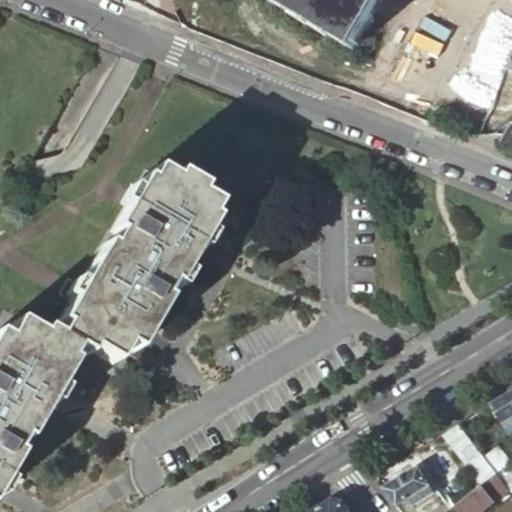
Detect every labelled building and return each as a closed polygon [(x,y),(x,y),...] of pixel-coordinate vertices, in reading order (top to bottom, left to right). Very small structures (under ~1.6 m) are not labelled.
[(263,0),(258,9),(340,60),(359,29),(349,23),(362,0),(263,0)] [(359,29),(376,0),(362,0),(349,23),(359,29)] [(511,122),(508,120),(497,140),(511,148),(511,122)] [(142,170),(74,285),(43,338),(48,340),(146,173),(142,170)] [(0,462),(64,353),(71,340),(109,362),(116,350),(121,354),(207,208),(146,173),(48,340),(43,338),(5,315),(0,323),(0,462)] [(32,260),(1,313),(5,315),(43,338),(74,285),(32,260)] [(105,369),(109,362),(71,340),(64,353),(77,361),(81,355),(105,369)] [(511,391),(490,405),(508,434),(511,431),(511,391)] [(448,430),(441,434),(477,479),(491,468),(457,424),(448,430)] [(484,455),(501,478),(511,469),(497,447),(484,455)] [(382,489),(397,508),(409,499),(413,506),(433,493),(429,486),(431,484),(418,465),(382,489)] [(511,472),(501,480),(503,483),(511,493),(511,491),(511,472)] [(500,479),(495,473),(465,497),(473,507),(496,489),(503,483),(501,480),(500,479)] [(400,511),(424,511),(442,498),(432,483),(431,484),(429,486),(433,493),(413,506),(409,499),(397,508),(400,511)] [(511,494),(511,493),(503,483),(496,489),(508,504),(511,501),(511,494)] [(465,497),(451,509),(447,511),(475,511),(476,511),(473,507),(465,497)] [(447,511),(451,509),(442,498),(424,511),(447,511)] [(331,502),(314,511),(348,511),(341,502),(331,502)]
